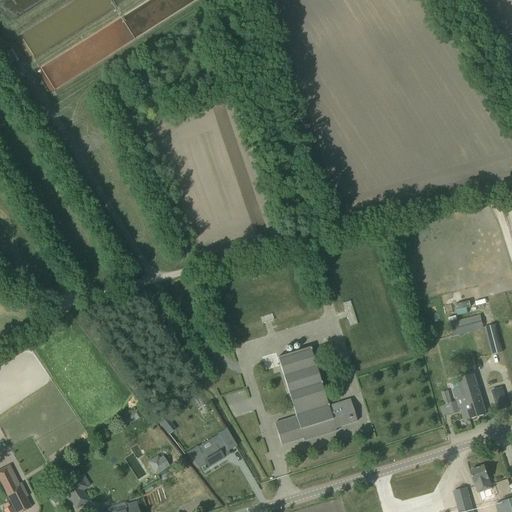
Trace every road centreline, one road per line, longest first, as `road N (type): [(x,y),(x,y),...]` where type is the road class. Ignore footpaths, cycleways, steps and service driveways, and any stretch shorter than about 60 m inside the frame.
road 1 (track): [(511,185),(70,304)]
road 2 (unclassified): [(255,511),(511,428)]
